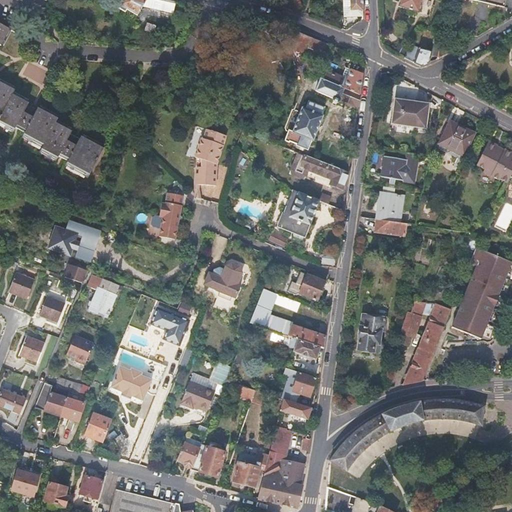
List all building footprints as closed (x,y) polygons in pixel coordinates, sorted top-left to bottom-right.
[(175,12),(176,1),(171,0),(122,0),(120,4),(138,15),(144,6),(175,12)] [(363,0),(346,0),(347,21),(343,25),(348,30),(357,20),(364,20),(363,0)] [(400,0),(398,6),(417,12),(421,0),(400,0)] [(327,55),(332,44),(301,33),(298,32),(296,37),(303,39),(302,42),(323,50),(323,53),(327,55)] [(410,44),(404,57),(404,58),(403,59),(413,63),(421,66),(428,63),(430,51),(420,49),(410,44)] [(324,78),(361,95),(362,93),(363,83),(366,64),(350,57),(346,65),(348,66),(345,76),(329,69),(324,78)] [(353,103),(360,106),(361,95),(324,78),(323,77),(318,88),(336,97),(335,101),(339,102),(341,100),(352,106),(353,103)] [(0,81),(0,115),(11,93),(13,88),(0,81)] [(28,102),(11,93),(0,115),(0,121),(14,129),(16,125),(25,130),(33,115),(23,111),(28,102)] [(424,129),(428,104),(395,99),(392,124),(424,129)] [(298,143),(309,147),(313,138),(315,139),(318,131),(322,123),(325,115),(324,114),(325,109),(310,102),(307,108),(305,107),(304,110),(294,130),(302,133),(298,143)] [(33,115),(25,130),(24,134),(43,144),(41,148),(56,157),(59,152),(67,138),(71,130),(55,120),(57,116),(38,105),(33,115)] [(294,132),(294,130),(304,110),(295,105),(285,128),(294,132)] [(463,155),(473,133),(449,122),(439,144),(463,155)] [(209,131),(205,140),(203,140),(196,159),(198,160),(197,184),(217,186),(219,164),(228,138),(209,131)] [(76,143),(67,138),(59,152),(69,158),(67,163),(89,175),(103,147),(81,134),(76,143)] [(507,183),(511,172),(511,157),(511,154),(503,150),(502,152),(494,148),(495,146),(487,141),(475,164),(483,169),(481,172),(498,180),(499,179),(507,183)] [(333,184),(342,187),(344,182),(349,172),(300,152),(291,175),(307,182),(313,170),(335,179),(333,184)] [(369,163),(367,174),(414,183),(419,154),(407,152),(406,160),(386,156),(384,166),(369,163)] [(306,237),(321,201),(295,190),(286,211),(284,211),(278,226),(306,237)] [(161,216),(161,217),(165,218),(163,228),(162,236),(179,239),(186,196),(168,193),(166,205),(163,204),(161,216)] [(380,194),(377,220),(402,223),(405,197),(380,194)] [(161,217),(161,216),(158,215),(155,217),(154,225),(156,227),(163,228),(165,218),(161,217)] [(237,218),(235,223),(244,226),(246,221),(237,218)] [(48,247),(72,257),(74,250),(78,251),(76,257),(92,264),(104,232),(72,219),(69,228),(58,223),(48,247)] [(375,233),(405,237),(407,224),(402,223),(377,220),(375,233)] [(272,231),(268,240),(285,248),(289,240),(272,231)] [(460,231),(458,245),(475,251),(476,248),(477,247),(482,234),(474,233),(460,231)] [(475,251),(470,265),(473,266),(465,288),(468,289),(452,329),(482,340),(511,263),(511,262),(476,248),(475,251)] [(323,266),(337,269),(337,267),(339,253),(324,252),(322,266),(323,266)] [(34,254),(32,260),(40,263),(42,257),(34,254)] [(66,277),(85,284),(89,272),(71,265),(66,277)] [(218,297),(214,307),(231,314),(242,287),(239,286),(243,275),(241,268),(232,265),(226,268),(225,271),(220,269),(215,271),(213,276),(209,274),(204,286),(217,291),(218,297)] [(319,302),(327,279),(310,271),(308,273),(305,273),(300,288),(302,289),(300,295),(319,302)] [(27,299),(34,280),(17,273),(9,292),(27,299)] [(121,287),(95,276),(90,288),(98,291),(99,289),(101,290),(93,309),(109,316),(121,287)] [(322,348),(325,349),(327,337),(293,326),(293,323),(270,314),(275,302),(277,294),(264,290),(260,300),(251,324),(297,340),(322,348)] [(292,308),(295,301),(277,294),(275,302),(292,308)] [(240,320),(251,324),(260,300),(250,296),(240,320)] [(66,303),(48,297),(41,315),(59,322),(66,303)] [(416,300),(412,313),(410,313),(405,327),(406,327),(404,335),(405,336),(403,344),(411,346),(413,338),(415,338),(426,303),(416,300)] [(183,302),(180,311),(189,314),(192,306),(183,302)] [(438,305),(423,341),(437,347),(451,310),(438,305)] [(158,307),(151,323),(167,330),(164,339),(180,345),(190,320),(158,307)] [(384,332),(386,319),(363,316),(358,350),(374,352),(376,354),(382,355),(383,353),(384,346),(383,345),(379,345),(382,331),(384,332)] [(28,337),(20,356),(38,362),(45,344),(28,337)] [(95,346),(75,338),(68,357),(88,365),(95,346)] [(318,360),(322,348),(297,340),(293,351),(303,355),(304,356),(308,358),(309,357),(318,360)] [(423,341),(406,384),(420,381),(423,381),(437,347),(423,341)] [(194,373),(189,383),(215,394),(219,384),(225,387),(233,367),(218,361),(210,380),(194,373)] [(132,367),(131,370),(121,366),(112,388),(145,400),(154,379),(143,375),(144,372),(132,367)] [(291,376),(287,389),(294,391),(300,372),(287,368),(285,374),(291,376)] [(287,389),(283,399),(285,399),(297,403),(300,394),(310,397),(316,378),(300,372),(294,391),(287,389)] [(86,396),(89,387),(60,378),(58,387),(86,396)] [(223,392),(252,401),(255,391),(227,381),(225,387),(223,392)] [(53,386),(46,383),(36,408),(62,416),(67,398),(51,393),(53,386)] [(194,408),(207,413),(215,394),(189,383),(181,404),(193,409),(194,408)] [(27,400),(3,391),(0,397),(0,406),(21,414),(27,400)] [(67,398),(62,416),(79,421),(84,404),(67,398)] [(285,399),(284,400),(281,410),(302,417),(308,419),(312,409),(285,399)] [(338,451),(331,460),(347,472),(353,463),(359,457),(365,450),(371,445),(376,441),(383,437),(389,433),(396,430),(404,427),(411,424),(418,422),(424,421),(430,420),(437,420),(446,420),(454,421),(461,422),(468,423),(475,424),(481,426),(483,407),(475,404),(469,403),(461,402),(451,400),(447,400),(443,400),(433,400),(422,401),(413,403),(403,406),(394,409),(382,415),(373,419),(363,426),(356,432),(353,434),(350,437),(343,445),(338,451)] [(104,443),(113,420),(95,413),(86,435),(104,443)] [(270,454),(268,463),(278,465),(282,466),(291,430),(286,429),(286,428),(277,426),(270,454)] [(187,438),(185,443),(199,449),(202,444),(187,438)] [(185,443),(178,460),(185,462),(185,466),(187,467),(190,468),(192,466),(199,449),(185,443)] [(218,477),(226,453),(208,448),(200,472),(218,477)] [(239,463),(234,482),(255,487),(262,463),(267,465),(270,454),(261,452),(259,463),(257,462),(256,467),(239,463)] [(241,452),(239,463),(256,467),(257,462),(259,456),(241,452)] [(268,463),(259,498),(295,508),(298,505),(306,465),(290,462),(288,471),(279,468),(278,465),(268,463)] [(35,496),(40,476),(25,472),(25,469),(21,468),(18,470),(17,477),(17,478),(15,491),(35,496)] [(50,483),(45,500),(66,506),(69,497),(66,495),(68,487),(58,485),(60,477),(53,475),(51,482),(50,483)] [(93,497),(100,498),(105,480),(85,475),(81,493),(86,494),(85,500),(92,502),(93,497)] [(371,504),(329,488),(328,500),(327,511),(331,511),(368,511),(369,510),(371,504)] [(194,511),(180,511),(179,504),(116,489),(110,511),(194,511)]
